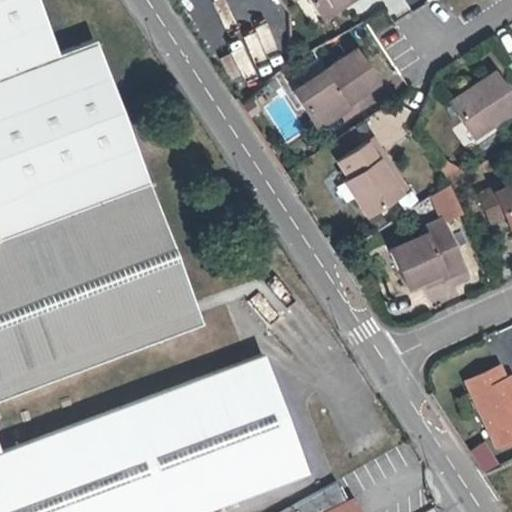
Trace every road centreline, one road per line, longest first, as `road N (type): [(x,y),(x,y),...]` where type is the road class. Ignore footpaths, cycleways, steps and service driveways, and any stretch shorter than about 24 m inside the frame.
road 1 (unclassified): [(146,0),(382,360)]
road 2 (unclassified): [(382,360),(400,402),(482,511)]
road 3 (residential): [(511,301),(382,360)]
